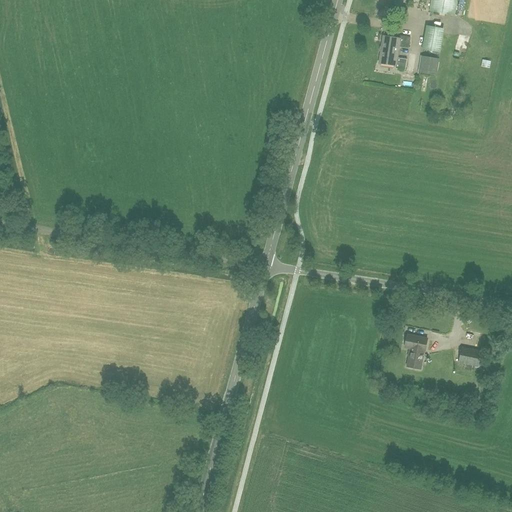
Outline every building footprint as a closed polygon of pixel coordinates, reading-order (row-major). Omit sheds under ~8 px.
[(454,15),(456,0),(432,0),(430,11),(454,15)] [(427,20),(422,46),(433,48),(434,43),(439,44),(443,23),(427,20)] [(468,56),(471,36),(459,35),(456,54),(468,56)] [(408,48),(410,37),(400,36),(399,38),(383,36),(379,64),(395,66),(395,69),(405,70),(407,59),(397,58),(399,47),(408,48)] [(425,49),(421,66),(436,69),(440,52),(425,49)] [(462,70),(462,55),(454,55),(454,70),(462,70)] [(425,351),(427,339),(407,335),(405,347),(410,348),(408,356),(409,357),(407,366),(420,369),(424,351),(425,351)] [(478,367),(481,351),(462,347),(458,363),(478,367)]
